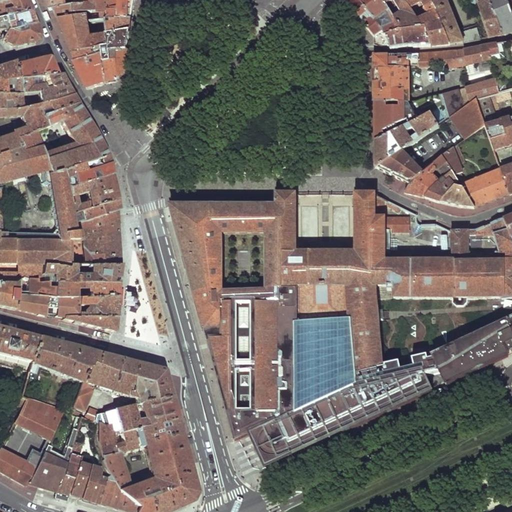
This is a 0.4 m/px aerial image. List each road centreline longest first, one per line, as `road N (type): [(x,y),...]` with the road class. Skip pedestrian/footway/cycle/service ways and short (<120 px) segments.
road 1 (residential): [(511,204),(457,220),(365,178),(358,168),(358,52)]
road 2 (primary): [(511,395),(259,511)]
road 3 (tertiary): [(147,174),(167,143),(296,13)]
road 4 (tertiary): [(189,357),(147,174)]
road 5 (residential): [(50,45),(122,157),(147,174)]
road 6 (tertiary): [(227,511),(189,357)]
road 7 (unknown): [(444,446),(303,511)]
road 8 (residential): [(358,52),(511,36)]
road 9 (residential): [(296,13),(274,3),(165,0)]
